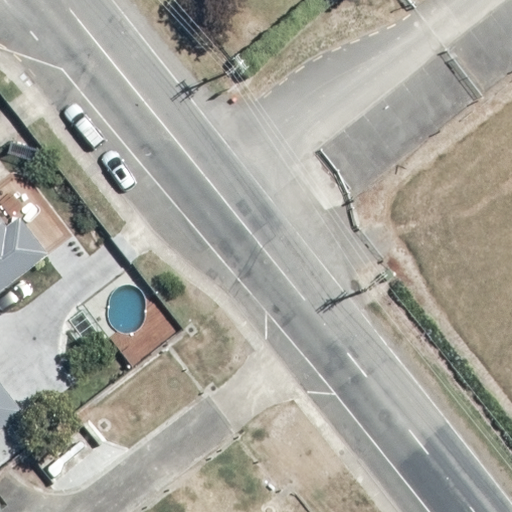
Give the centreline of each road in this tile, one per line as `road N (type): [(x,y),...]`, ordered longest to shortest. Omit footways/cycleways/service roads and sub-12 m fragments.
road 1 (tertiary): [(445,511),(202,210)]
road 2 (unclassified): [(202,210),(470,0)]
road 3 (tertiary): [(202,210),(53,0)]
